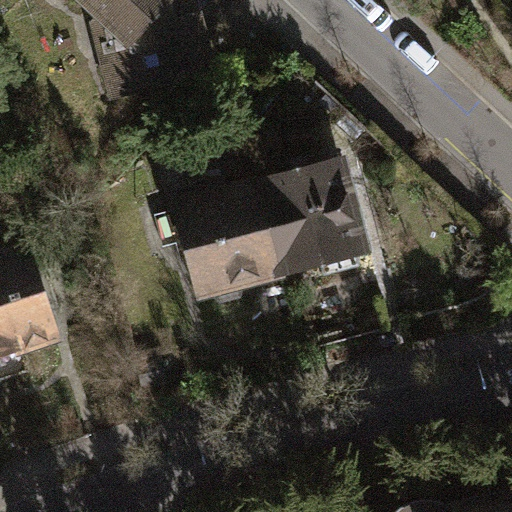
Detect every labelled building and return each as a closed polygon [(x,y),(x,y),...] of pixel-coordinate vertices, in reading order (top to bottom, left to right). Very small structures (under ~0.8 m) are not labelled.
[(78,0),(120,39),(101,59),(114,93),(215,69),(195,11),(171,19),(166,0),(78,0)] [(326,273),(367,262),(338,157),(257,180),(282,270),(322,259),(326,273)] [(245,280),(282,270),(257,180),(176,201),(200,292),(211,289),(219,299),(240,294),(245,280)] [(18,346),(53,335),(23,245),(0,252),(0,378),(26,370),(18,346)] [(511,511),(511,490),(435,510),(421,511),(511,511)]
